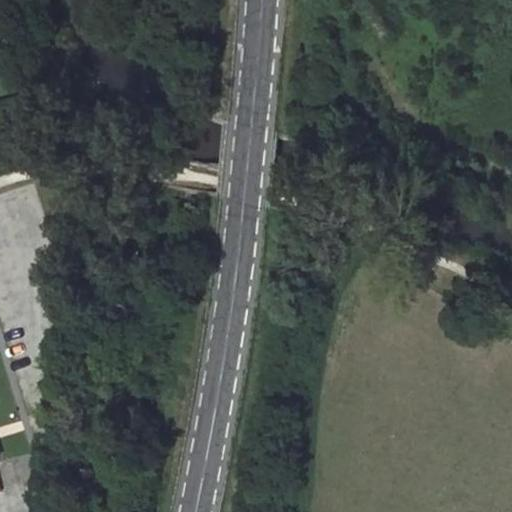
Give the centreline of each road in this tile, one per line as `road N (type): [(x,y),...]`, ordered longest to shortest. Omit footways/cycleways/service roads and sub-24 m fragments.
road 1 (primary): [(259,0),(247,208),(195,511)]
road 2 (track): [(324,0),(431,142),(511,171)]
